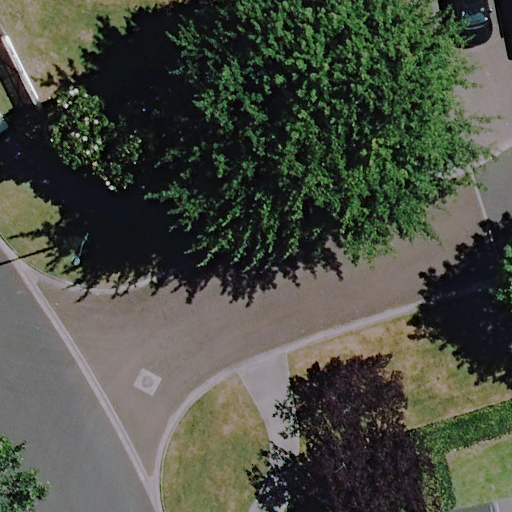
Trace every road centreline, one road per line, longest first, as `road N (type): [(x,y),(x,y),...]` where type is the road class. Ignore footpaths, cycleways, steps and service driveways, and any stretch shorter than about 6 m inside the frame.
road 1 (residential): [(2,376),(511,202)]
road 2 (residential): [(76,511),(2,376)]
